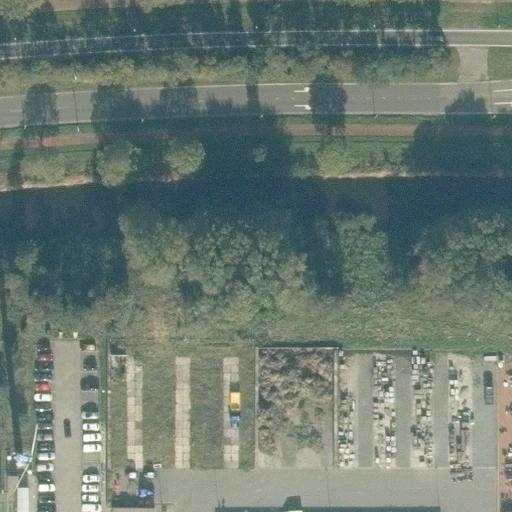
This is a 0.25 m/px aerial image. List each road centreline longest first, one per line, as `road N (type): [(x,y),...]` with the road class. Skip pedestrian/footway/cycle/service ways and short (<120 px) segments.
road 1 (secondary): [(511,38),(0,53)]
road 2 (secondary): [(0,113),(484,98)]
